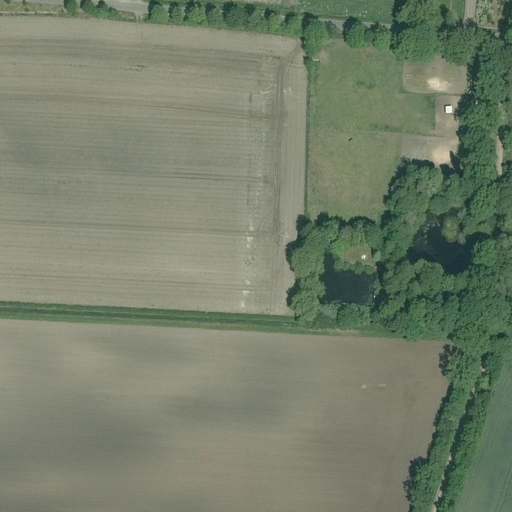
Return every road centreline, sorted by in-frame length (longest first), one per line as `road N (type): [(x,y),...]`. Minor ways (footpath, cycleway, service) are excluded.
road 1 (track): [(432,511),(493,319),(504,34)]
road 2 (residential): [(66,0),(511,35)]
